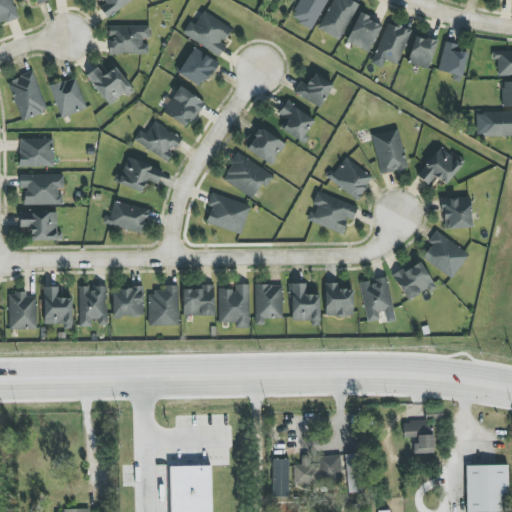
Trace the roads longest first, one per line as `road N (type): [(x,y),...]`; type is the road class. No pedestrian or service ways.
road 1 (tertiary): [(0,376),(354,367),(511,379)]
road 2 (residential): [(0,253),(369,257),(396,215)]
road 3 (residential): [(170,257),(178,202),(261,68)]
road 4 (residential): [(253,371),(258,511)]
